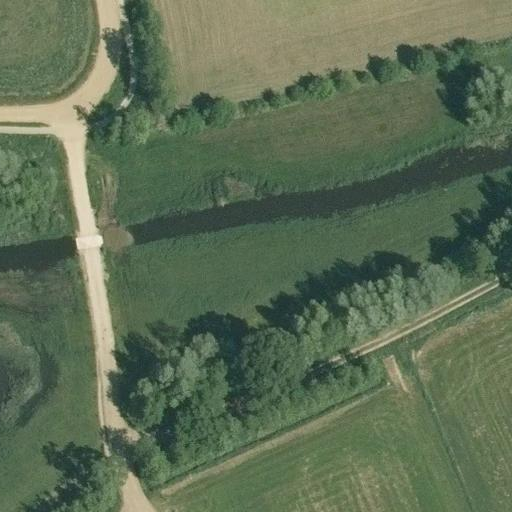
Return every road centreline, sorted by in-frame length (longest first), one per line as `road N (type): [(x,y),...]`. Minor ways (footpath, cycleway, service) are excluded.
road 1 (track): [(121,456),(511,277)]
road 2 (track): [(71,130),(121,456)]
road 3 (track): [(102,0),(108,66),(92,97),(71,109)]
